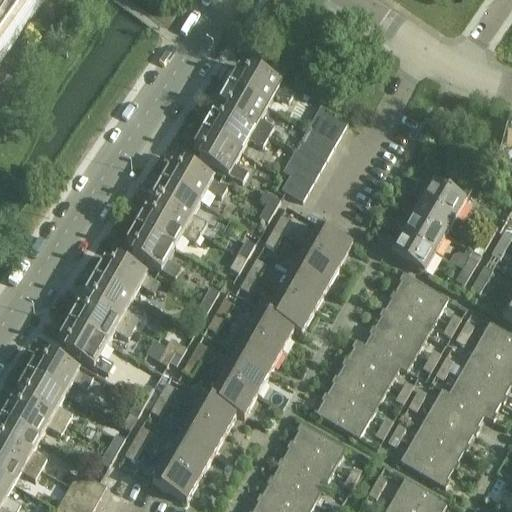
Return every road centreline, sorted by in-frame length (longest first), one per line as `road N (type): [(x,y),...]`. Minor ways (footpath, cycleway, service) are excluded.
road 1 (tertiary): [(0,331),(224,0)]
road 2 (residential): [(424,55),(331,218)]
